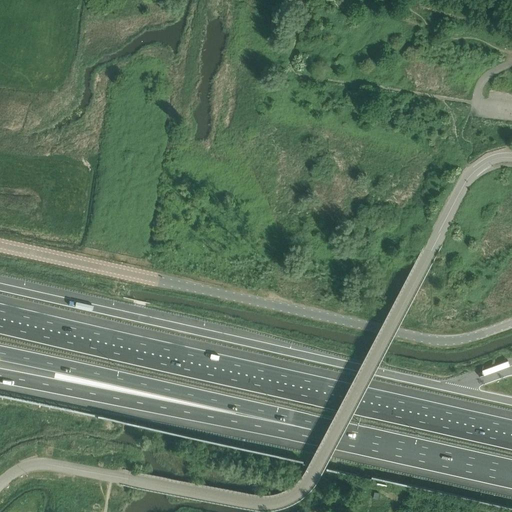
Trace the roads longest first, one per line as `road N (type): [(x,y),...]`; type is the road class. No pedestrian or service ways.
road 1 (unclassified): [(0,484),(39,464),(250,502),(286,498),(316,465),(429,249)]
road 2 (motorway): [(511,435),(0,319)]
road 3 (unclassified): [(511,322),(458,339),(426,339),(0,245)]
road 4 (motorway): [(458,389),(0,287)]
road 5 (motorway): [(0,353),(311,424)]
road 6 (motorway): [(0,376),(311,424)]
road 7 (motorway): [(311,424),(511,470)]
road 8 (unclassified): [(511,158),(490,161),(466,180),(429,249)]
road 9 (track): [(404,0),(435,36),(473,38),(511,55)]
